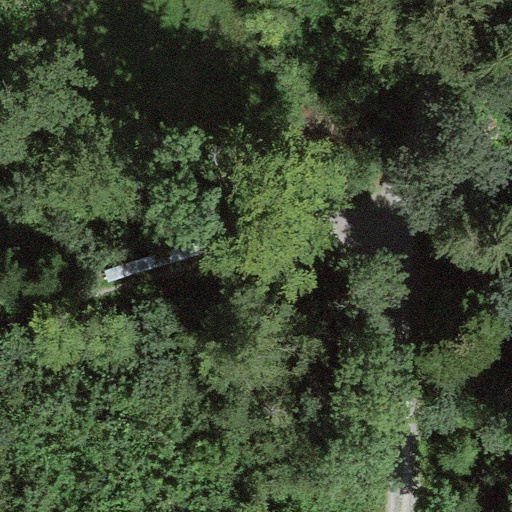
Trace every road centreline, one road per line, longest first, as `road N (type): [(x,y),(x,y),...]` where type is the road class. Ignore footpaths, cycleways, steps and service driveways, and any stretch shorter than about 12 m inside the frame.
road 1 (track): [(511,353),(235,181),(116,121),(0,77)]
road 2 (track): [(398,511),(419,365),(416,293),(481,0)]
